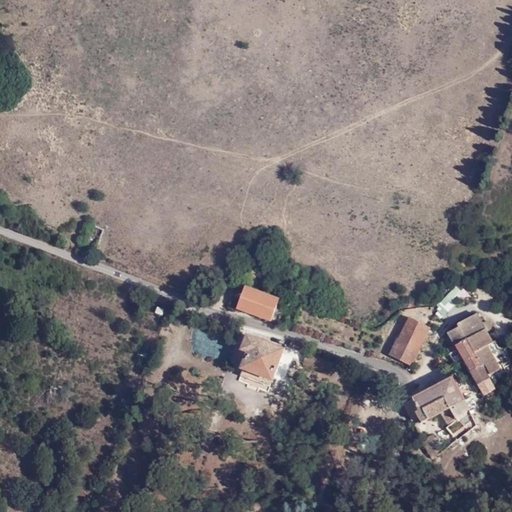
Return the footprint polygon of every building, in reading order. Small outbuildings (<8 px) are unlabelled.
[(451,301),(463,290),(458,284),(446,294),(451,301)] [(252,290),(246,286),(237,308),(278,324),(287,303),(252,290)] [(458,327),(447,333),(484,399),(498,392),(489,375),(511,364),(511,362),(489,332),(494,329),(488,320),(484,322),(477,313),(457,325),(458,327)] [(410,366),(431,329),(409,317),(388,354),(410,366)] [(284,350),(245,335),(239,351),(245,354),(239,369),(271,381),(284,350)] [(452,377),(412,398),(418,410),(415,412),(421,423),(449,409),(457,423),(471,410),(459,388),(463,386),(456,374),(452,377)]
